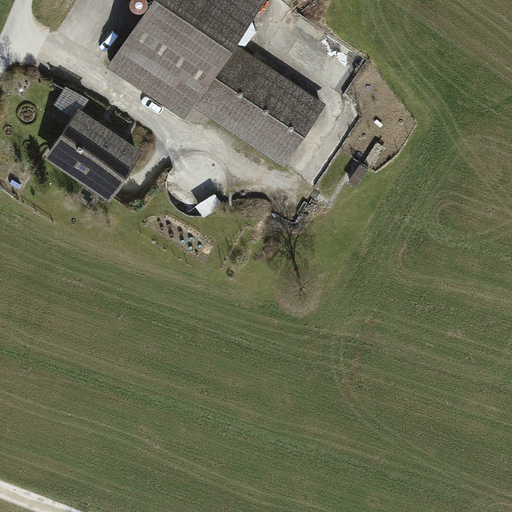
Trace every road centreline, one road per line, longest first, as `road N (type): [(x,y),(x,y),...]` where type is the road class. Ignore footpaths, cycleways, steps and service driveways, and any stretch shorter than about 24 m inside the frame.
road 1 (track): [(71,63),(281,193),(298,182),(340,112),(334,98),(268,52),(262,32),(277,0)]
road 2 (track): [(8,37),(71,63),(106,0)]
